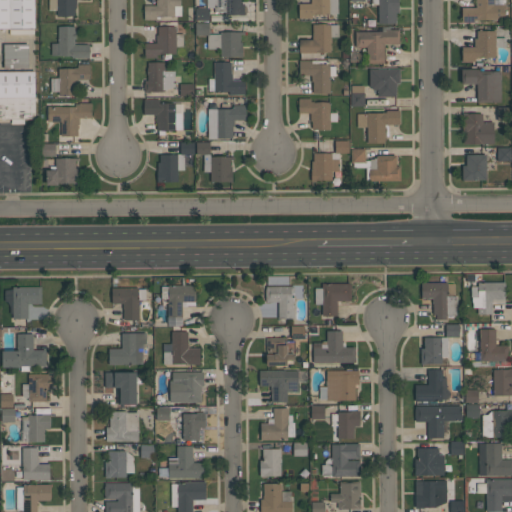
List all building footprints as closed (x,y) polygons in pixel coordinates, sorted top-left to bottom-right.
[(0,0),(33,0),(34,28),(0,28),(0,0)] [(74,16),(56,16),(56,0),(76,0),(76,8),(74,8),(74,16)] [(143,5),(155,5),(155,0),(180,0),(180,6),(181,6),(181,15),(173,15),(173,16),(159,16),(158,17),(156,17),(156,20),(143,20),(143,5)] [(240,0),(240,3),(244,3),(244,14),(224,14),(224,12),(214,11),(214,7),(206,7),(206,0),(240,0)] [(298,18),(298,3),(310,3),(310,0),(337,0),(337,14),(329,14),(329,15),(311,15),(311,18),(298,18)] [(395,23),(378,23),(378,4),(372,4),(372,0),(398,0),(398,12),(395,12),(395,23)] [(493,0),(493,4),(505,4),(505,20),(492,20),(492,19),(474,19),(474,22),(461,22),(461,8),(475,8),(475,0),(493,0)] [(208,8),(208,20),(195,20),(195,8),(208,8)] [(209,23),(209,34),(209,35),(207,35),(195,35),(195,23),(209,23)] [(330,52),(299,52),(299,39),(312,39),(312,24),(330,24),(338,24),(338,37),(330,37),(330,52)] [(144,57),(144,43),(156,43),(155,35),(157,35),(157,27),(175,26),(175,34),(182,34),(183,47),(175,47),(175,54),(162,54),(156,54),(156,57),(144,57)] [(88,58),(71,58),(71,55),(50,55),(50,43),(58,43),(58,27),(74,27),(74,33),(75,33),(75,39),(74,39),(74,44),(88,44),(88,58)] [(398,29),(398,44),(384,44),(384,63),(366,63),(366,47),(354,47),(354,31),(385,31),(385,29),(398,29)] [(461,61),(461,47),(474,47),(473,39),(476,38),(476,31),(495,30),(495,37),(504,37),(504,47),(495,47),(495,57),(478,57),(478,58),(475,58),(475,61),(473,61),(461,61)] [(207,49),(207,35),(209,35),(209,34),(219,34),(219,32),(244,32),(244,34),(240,34),(240,42),(241,42),(241,57),(237,57),(237,56),(220,56),(220,49),(207,49)] [(28,68),(3,68),(3,44),(28,44),(28,68)] [(299,75),(298,60),(328,60),(328,63),(329,63),(329,66),(335,66),(335,76),(329,76),(329,93),(313,93),(313,81),(311,81),(311,75),(299,75)] [(174,70),(174,86),(164,90),(164,91),(149,91),(149,92),(144,92),(144,80),(147,80),(147,75),(146,75),(146,66),(147,66),(147,62),(164,62),(164,70),(174,70)] [(244,94),(228,95),(228,91),(213,91),(208,91),(208,78),(213,78),(213,62),(230,62),(231,73),(232,73),(232,79),(244,79),(244,94)] [(57,68),(72,68),(72,67),(77,67),(77,64),(90,64),(90,79),(78,79),(78,95),(58,95),(58,92),(50,92),(50,78),(57,78),(57,68)] [(399,68),(399,83),(395,83),(395,97),(377,96),(377,89),(372,89),(369,86),(369,69),(377,69),(377,68),(399,68)] [(500,71),(500,102),(476,102),(476,84),(461,84),(460,69),(479,68),(479,71),(500,71)] [(0,70),(34,70),(35,119),(24,119),(24,124),(11,124),(11,118),(0,118),(0,70)] [(193,83),(193,96),(179,96),(179,83),(193,83)] [(364,106),(350,106),(350,92),(351,92),(351,85),(363,85),(363,92),(364,92),(364,106)] [(310,112),(298,112),(298,98),(310,98),(310,101),(313,101),(313,102),(329,102),(330,112),(336,112),(336,121),(329,121),(329,129),(312,129),(312,120),(310,120),(310,112)] [(182,130),(156,130),(156,122),(155,122),(155,114),(143,114),(143,99),(159,99),(159,103),(175,103),(182,103),(182,130)] [(79,117),(79,124),(77,124),(77,125),(78,125),(78,128),(77,128),(77,136),(60,136),(60,121),(58,121),(58,122),(52,122),(52,121),(47,121),(47,106),(62,106),(74,106),(74,103),(78,103),(91,103),(91,117),(79,117)] [(232,137),(207,138),(207,109),(229,108),(233,108),(233,105),(243,105),(244,119),(233,119),(233,125),(232,125),(232,137)] [(356,127),(356,113),(366,113),(382,112),(385,112),(385,110),(398,110),(399,124),(384,124),(384,143),(366,143),(366,127),(356,127)] [(462,144),(462,139),(465,139),(465,133),(463,133),(463,114),(482,114),(482,122),(493,122),(493,144),(462,144)] [(334,153),(334,140),(348,140),(348,152),(334,153)] [(209,142),(209,154),(203,154),(195,154),(196,142),(209,142)] [(41,143),(55,143),(55,156),(41,156),(41,143)] [(510,161),(497,161),(497,147),(510,147),(510,161)] [(350,163),(350,148),(364,148),(364,160),(364,162),(352,163),(350,163)] [(331,180),(316,180),(316,181),(310,181),(310,169),(311,169),(311,160),(313,160),(313,153),(331,153),(331,159),(338,159),(338,171),(331,171),(331,180)] [(184,170),(177,170),(177,181),(162,181),(162,182),(156,182),(156,170),(157,170),(157,162),(159,162),(159,154),(184,154),(184,170)] [(234,156),(234,159),(230,159),(230,166),(231,166),(231,171),(232,171),(232,181),(210,181),(210,171),(203,171),(203,154),(209,154),(210,156),(234,156)] [(485,180),(462,180),(462,165),(465,165),(465,154),(485,154),(485,180)] [(364,160),(369,160),(369,159),(373,159),(373,158),(375,158),(375,155),(395,155),(395,166),(400,166),(400,181),(368,181),(368,180),(365,180),(365,168),(352,168),(352,163),(364,162),(364,160)] [(79,157),(79,160),(74,160),(75,168),(77,168),(77,183),(72,183),(72,182),(57,183),(57,184),(45,185),(45,169),(55,169),(54,158),(79,157)] [(435,315),(432,315),(432,303),(431,303),(431,298),(421,298),(421,282),(447,282),(447,283),(454,283),(454,295),(452,295),(452,296),(456,296),(456,314),(453,314),(453,319),(446,319),(435,319),(435,315)] [(504,282),(504,303),(491,303),(491,314),(477,314),(477,307),(472,307),(472,302),(471,302),(471,297),(470,297),(470,286),(477,286),(477,282),(504,282)] [(350,283),(350,300),(336,300),(337,315),(321,315),(321,304),(314,304),(314,288),(321,288),(321,283),(350,283)] [(161,286),(167,286),(167,285),(194,285),(194,305),(185,305),(185,306),(181,306),(181,317),(167,317),(167,299),(161,299),(161,286)] [(12,288),(12,286),(40,286),(41,303),(27,304),(27,319),(12,319),(12,314),(9,314),(9,305),(8,305),(8,304),(7,304),(7,303),(7,301),(4,301),(4,290),(12,288)] [(294,286),(294,318),(277,318),(277,302),(265,302),(265,298),(265,288),(265,286),(294,286)] [(111,303),(111,287),(138,287),(138,289),(145,289),(145,300),(138,300),(138,319),(123,319),(123,309),(122,309),(122,303),(111,303)] [(458,324),(458,337),(447,337),(445,337),(445,324),(458,324)] [(304,325),(304,338),(290,339),(290,325),(304,325)] [(479,361),(479,329),(495,329),(495,345),(507,345),(508,361),(479,361)] [(342,330),(342,347),(354,347),(354,362),(312,363),(312,342),(322,342),(322,341),(326,341),(326,330),(342,330)] [(199,364),(162,364),(162,343),(170,343),(170,331),(187,331),(187,348),(199,348),(199,364)] [(32,333),(33,350),(45,349),(45,366),(30,366),(30,370),(20,371),(20,367),(1,367),(1,350),(16,350),(16,333),(32,333)] [(108,365),(108,348),(121,348),(121,333),(145,333),(145,343),(142,343),(142,364),(135,364),(135,365),(108,365)] [(286,365),(265,365),(265,354),(267,354),(267,348),(265,348),(265,338),(286,337),(286,340),(294,340),(294,355),(293,355),(293,360),(286,360),(286,365)] [(423,337),(445,337),(447,337),(447,357),(441,357),(441,363),(425,363),(425,364),(420,364),(420,348),(423,348),(423,337)] [(492,369),(509,369),(509,368),(511,368),(511,384),(509,384),(509,386),(511,387),(511,393),(509,395),(492,395),(492,369)] [(286,402),(270,402),(270,385),(259,386),(258,370),(285,369),(285,370),(297,370),(297,391),(286,392),(286,402)] [(445,378),(445,387),(447,390),(449,393),(447,397),(445,399),(441,399),(441,401),(414,401),(414,384),(427,384),(427,370),(441,369),(441,378),(445,378)] [(355,400),(326,400),(326,399),(318,399),(318,386),(325,386),(325,370),(358,370),(358,384),(355,384),(355,400)] [(169,401),(169,380),(172,380),(171,372),(203,371),(203,386),(200,386),(200,402),(183,402),(183,401),(169,401)] [(135,372),(135,404),(116,404),(116,387),(104,388),(104,372),(135,372)] [(21,384),(28,383),(28,374),(48,373),(48,390),(46,390),(46,401),(28,401),(28,399),(23,396),(21,396),(21,384)] [(464,389),(477,389),(477,402),(464,402),(464,389)] [(0,407),(0,393),(12,394),(12,407),(0,407)] [(465,404),(478,404),(478,417),(465,417),(465,404)] [(324,405),(324,418),(311,418),(310,405),(324,405)] [(414,406),(460,405),(460,420),(442,420),(442,438),(427,438),(426,421),(414,421),(414,418),(414,409),(414,406)] [(169,420),(156,420),(156,407),(169,407),(169,420)] [(296,439),(260,440),(260,423),(267,423),(267,418),(272,418),(272,408),(296,407),(296,439)] [(1,421),(1,408),(14,408),(14,421),(1,421)] [(481,415),(486,415),(490,411),(491,411),(491,410),(504,410),(504,409),(511,409),(511,421),(507,421),(507,424),(506,424),(506,437),(481,437),(481,415)] [(126,411),(126,412),(137,412),(137,441),(105,441),(105,427),(109,427),(109,412),(113,412),(113,411),(126,411)] [(337,412),(358,411),(358,425),(354,426),(354,428),(353,428),(353,438),(337,438),(337,425),(330,425),(330,413),(337,413),(337,412)] [(203,412),(204,427),(199,427),(199,430),(198,430),(198,440),(182,440),(182,413),(196,413),(196,412),(203,412)] [(27,441),(27,430),(21,430),(21,416),(27,416),(27,415),(41,415),(41,414),(49,414),(49,416),(50,416),(50,426),(49,426),(49,429),(44,429),(44,441),(27,441)] [(463,454),(449,454),(449,441),(463,441),(463,454)] [(306,442),(306,455),(293,455),(292,442),(306,442)] [(359,476),(330,476),(330,475),(321,475),(320,464),(324,464),(324,461),(328,457),(331,457),(330,444),(341,444),(341,443),(359,443),(359,458),(347,458),(347,460),(359,460),(359,476)] [(501,459),(511,459),(511,474),(478,475),(478,443),(501,443),(501,450),(501,459)] [(139,444),(153,445),(153,457),(139,457),(139,444)] [(202,477),(168,477),(168,457),(176,457),(176,446),(191,446),(192,457),(192,462),(202,462),(202,477)] [(38,447),(38,463),(49,463),(49,479),(22,479),(22,470),(21,470),(21,447),(38,447)] [(416,448),(439,447),(439,454),(443,454),(443,475),(414,475),(414,459),(416,459),(416,448)] [(280,448),(280,476),(265,476),(264,476),(259,476),(259,460),(262,460),(261,448),(280,448)] [(108,450),(125,450),(132,456),(133,472),(125,472),(125,476),(110,477),(110,478),(104,478),(104,462),(108,462),(108,450)] [(511,478),(511,500),(500,501),(500,511),(485,511),(485,492),(476,492),(476,483),(485,483),(485,479),(511,478)] [(445,480),(446,502),(434,507),(424,507),(424,508),(414,508),(414,480),(445,480)] [(339,481),(359,481),(359,496),(358,496),(358,498),(359,498),(359,508),(337,508),(337,502),(329,502),(329,493),(339,493),(339,481)] [(104,511),(104,501),(117,501),(117,499),(105,499),(105,495),(103,495),(103,486),(104,486),(104,482),(132,482),(132,483),(138,483),(138,511),(104,511)] [(192,511),(177,511),(177,507),(171,507),(170,483),(178,483),(178,482),(204,482),(204,499),(192,499),(192,511)] [(259,511),(259,499),(262,499),(262,495),(262,483),(281,483),(281,491),(290,491),(290,501),(291,501),(291,511),(259,511)] [(49,500),(36,500),(36,511),(22,511),(16,511),(16,487),(23,487),(23,484),(49,484),(50,486),(50,497),(49,497),(49,500)] [(463,511),(449,511),(449,500),(463,500),(463,511)] [(311,511),(311,502),(324,502),(324,511),(311,511)]
